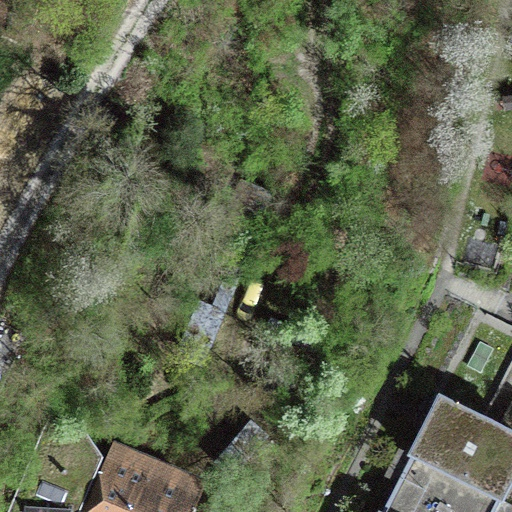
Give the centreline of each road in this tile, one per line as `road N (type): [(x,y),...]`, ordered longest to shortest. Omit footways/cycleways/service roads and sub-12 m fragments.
road 1 (track): [(314,0),(325,103),(305,182),(197,445)]
road 2 (track): [(0,271),(103,70),(154,0)]
